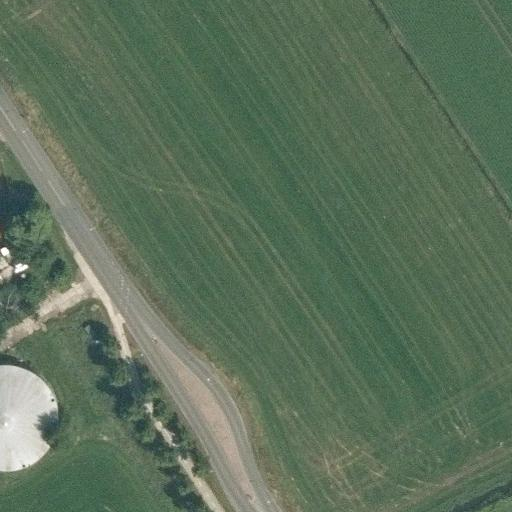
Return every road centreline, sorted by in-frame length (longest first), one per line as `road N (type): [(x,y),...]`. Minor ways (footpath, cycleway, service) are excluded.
road 1 (primary): [(270,511),(220,394),(124,299)]
road 2 (primary): [(124,299),(248,511)]
road 3 (primary): [(124,299),(0,105)]
